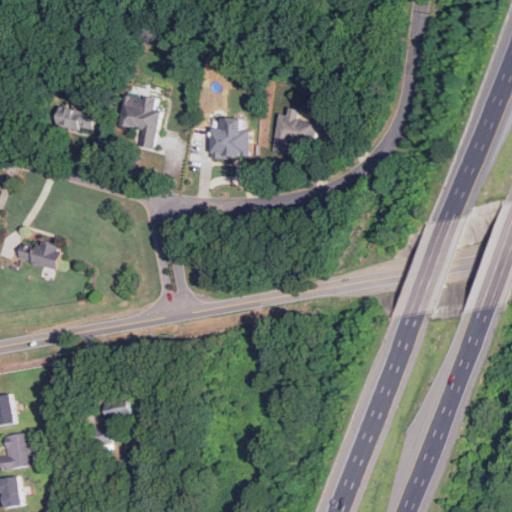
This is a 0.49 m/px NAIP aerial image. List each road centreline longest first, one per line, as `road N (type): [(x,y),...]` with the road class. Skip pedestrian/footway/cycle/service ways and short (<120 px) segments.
road 1 (residential): [(0,159),(203,206),(327,193),(365,172),(401,125),(422,0)]
road 2 (tertiary): [(0,346),(511,254)]
road 3 (motorway): [(408,511),(487,310)]
road 4 (motorway): [(415,316),(338,511)]
road 5 (motorway): [(511,63),(451,219)]
